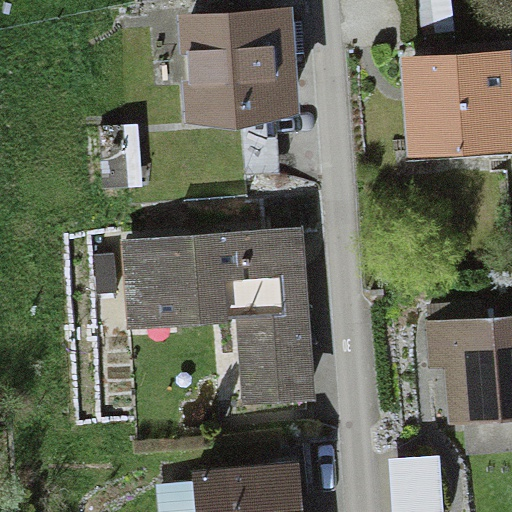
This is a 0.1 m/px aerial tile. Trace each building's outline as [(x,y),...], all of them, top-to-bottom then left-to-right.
[(203,109),(207,176),(271,172),(267,105),(293,103),(290,55),(275,56),(272,12),(188,18),(194,110),(203,109)] [(500,57),(411,62),(415,146),(505,142),(500,57)] [(137,121),(95,124),(99,183),(141,181),(137,121)] [(249,404),(305,399),(288,226),(129,242),(137,328),(241,318),(249,404)] [(482,299),(426,303),(428,332),(450,330),(457,417),(511,413),(511,320),(484,323),(482,299)] [(298,511),(294,468),(192,478),(195,511),(298,511)]
